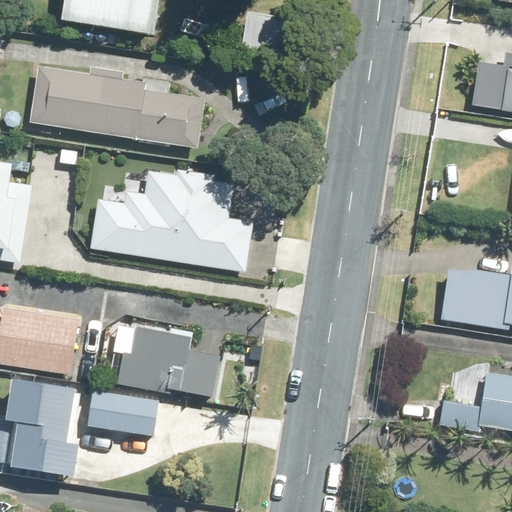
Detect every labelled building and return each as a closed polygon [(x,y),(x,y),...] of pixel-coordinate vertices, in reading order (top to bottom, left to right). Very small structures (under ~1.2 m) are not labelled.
[(70,0),(68,14),(159,27),(162,0),(70,0)] [(125,76),(126,69),(94,65),(93,71),(41,64),(32,120),(199,144),(207,96),(171,90),(173,78),(146,74),(146,79),(125,76)] [(511,66),(509,67),(503,110),(511,111),(511,66)] [(0,261),(23,263),(31,187),(11,185),(13,168),(0,166),(0,156),(0,153),(0,261)] [(98,199),(91,249),(245,273),(251,231),(227,227),(233,193),(222,191),(225,177),(175,170),(174,175),(149,171),(145,194),(112,189),(110,200),(98,199)] [(511,283),(511,285),(451,276),(444,317),(504,327),(505,319),(511,320),(511,283)] [(6,305),(0,348),(0,361),(74,371),(81,315),(6,305)] [(191,348),(194,333),(141,324),(137,351),(127,349),(122,383),(183,392),(184,387),(216,392),(221,353),(191,348)] [(441,399),(437,423),(477,429),(478,425),(511,430),(511,374),(485,370),(479,405),(441,399)] [(78,380),(16,371),(12,399),(0,397),(0,469),(20,472),(21,461),(78,470),(83,437),(70,436),(78,380)] [(415,473),(391,473),(392,507),(415,507),(415,473)]
